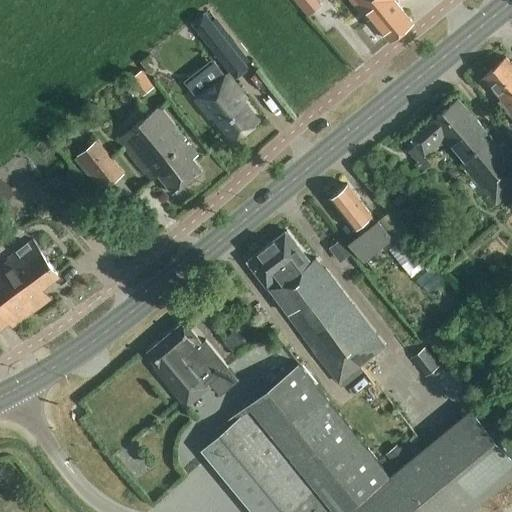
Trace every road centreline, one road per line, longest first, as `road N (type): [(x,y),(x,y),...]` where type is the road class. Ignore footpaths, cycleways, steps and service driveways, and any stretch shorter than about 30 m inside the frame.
road 1 (primary): [(15,390),(136,309),(511,2)]
road 2 (unclassified): [(108,511),(78,486),(15,390)]
